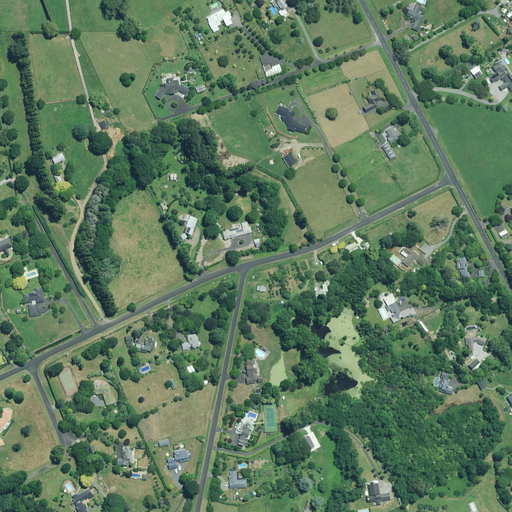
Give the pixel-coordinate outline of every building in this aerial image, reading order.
[(286,20),(284,18),(289,15),(285,9),(288,7),(283,0),(273,0),(271,2),(275,8),(278,6),(280,9),(281,9),(282,10),(278,12),(283,20),(282,20),(283,22),(286,20)] [(421,6),(416,4),(412,12),(408,10),(406,15),(410,17),(409,18),(414,20),(415,22),(412,29),(418,31),(424,16),(418,13),(421,6)] [(208,23),(211,30),(212,30),(213,33),(219,30),(217,26),(221,24),(220,21),(223,20),(226,26),(232,23),(230,19),(231,18),(229,16),(230,15),(228,11),(225,13),(223,9),(207,18),(208,21),(209,23),(208,23)] [(495,64),(492,66),(496,73),(489,77),(493,83),(501,78),(502,81),(504,80),(505,83),(499,87),(501,91),(508,87),(511,92),(511,91),(511,80),(502,63),(504,62),(502,59),(495,64)] [(272,69),(270,70),(272,75),(282,71),(279,65),(271,67),(272,69)] [(178,85),(178,83),(178,82),(177,82),(177,79),(172,80),(172,78),(168,78),(169,83),(162,84),(160,87),(155,97),(160,101),(165,93),(169,93),(169,95),(176,94),(175,92),(179,92),(187,96),(190,89),(180,84),(178,85)] [(370,104),(362,108),(365,113),(378,106),(376,103),(381,100),(376,89),(371,92),(373,95),(367,98),(370,104)] [(281,115),(281,116),(280,117),(283,122),(284,121),(288,127),(287,129),(294,132),(295,131),(303,133),(305,127),(296,124),(297,122),(293,121),(291,117),(295,115),(293,111),(289,112),(287,109),(278,106),(276,113),(281,115)] [(395,127),(393,129),(392,126),(385,131),(389,137),(387,139),(390,144),(399,138),(397,135),(400,133),(395,127)] [(396,156),(387,142),(381,146),(390,160),(396,156)] [(291,154),(292,153),(291,152),(293,151),(291,148),(289,149),(289,148),(281,153),(283,158),(288,167),(296,163),(291,154)] [(65,160),(62,153),(52,158),(55,164),(61,161),(62,162),(65,160)] [(62,180),(58,175),(54,177),(57,183),(62,180)] [(180,235),(183,240),(187,238),(190,239),(198,219),(190,216),(186,227),(187,227),(184,233),(180,235)] [(249,227),(248,222),(241,224),(242,228),(223,233),(224,240),(252,233),(250,226),(249,227)] [(508,236),(505,230),(499,234),(502,239),(508,236)] [(10,252),(8,248),(12,246),(8,238),(0,241),(0,251),(3,250),(5,254),(10,252)] [(356,246),(354,242),(346,247),(348,250),(356,246)] [(408,267),(413,262),(415,264),(415,265),(417,267),(420,264),(423,266),(427,261),(420,255),(419,256),(412,250),(402,262),(408,267)] [(469,273),(467,257),(459,258),(460,262),(456,262),(457,269),(459,269),(460,275),(463,275),(463,278),(470,278),(469,273)] [(325,280),(322,284),(322,290),(318,289),(318,288),(313,288),(313,289),(313,291),(315,291),(315,293),(313,294),(313,296),(325,296),(325,292),(327,292),(327,290),(327,287),(329,284),(328,283),(329,282),(325,280)] [(44,302),(41,287),(34,288),(35,292),(24,294),(25,303),(32,302),(32,304),(28,305),(30,317),(38,316),(36,303),(44,302)] [(401,312),(392,294),(383,298),(387,305),(385,306),(388,312),(390,311),(393,318),(391,319),(393,323),(399,320),(399,318),(402,317),(402,318),(408,316),(409,317),(416,314),(413,308),(409,310),(409,308),(401,312)] [(187,336),(188,342),(182,343),(183,351),(189,350),(189,348),(192,347),(192,348),(198,347),(196,334),(187,336)] [(470,337),(464,338),(465,344),(467,344),(468,351),(472,351),(471,344),(478,343),(483,345),(485,340),(477,337),(470,338),(470,337)] [(153,345),(144,343),(144,346),(136,344),(135,351),(140,352),(140,350),(143,350),(151,352),(153,345)] [(479,363),(475,359),(468,365),(472,369),(479,363)] [(246,382),(255,381),(262,381),(262,376),(258,376),(257,368),(255,368),(255,361),(246,361),(246,365),(244,365),(244,370),(246,370),(246,374),(248,374),(248,377),(246,377),(246,382)] [(443,379),(441,385),(440,391),(451,395),(453,389),(448,388),(451,380),(446,379),(446,380),(443,379)] [(487,388),(482,380),(477,383),(481,391),(487,388)] [(114,397),(113,398),(111,390),(109,390),(109,389),(109,387),(97,385),(97,387),(93,387),(92,392),(95,393),(94,395),(100,396),(101,394),(103,394),(105,405),(115,403),(114,397)] [(5,410),(3,410),(1,418),(0,417),(0,446),(4,445),(2,439),(0,439),(0,432),(8,422),(9,422),(11,419),(11,411),(5,410)] [(246,439),(248,440),(252,431),(250,430),(252,425),(251,425),(247,423),(246,425),(243,424),(241,429),(242,429),(239,436),(240,436),(237,444),(244,446),(246,439)] [(169,446),(168,439),(158,442),(160,447),(167,445),(167,446),(169,446)] [(123,447),(123,450),(123,456),(122,456),(122,459),(116,459),(116,465),(128,466),(128,463),(131,463),(131,450),(129,450),(130,447),(123,447)] [(191,453),(189,453),(189,451),(185,449),(175,451),(174,452),(174,455),(175,461),(179,460),(180,463),(189,461),(189,458),(191,457),(191,453)] [(174,463),(173,458),(167,459),(169,469),(177,468),(176,462),(174,463)] [(230,476),(229,476),(228,476),(228,480),(229,480),(229,482),(228,482),(228,488),(246,488),(246,481),(237,481),(236,472),(230,472),(230,476)] [(378,490),(377,490),(376,484),(367,485),(369,497),(366,498),(366,502),(375,501),(375,502),(376,502),(377,505),(381,504),(380,502),(390,500),(389,493),(379,495),(378,490)] [(73,506),(74,505),(75,505),(76,507),(75,507),(77,511),(80,511),(89,508),(85,500),(92,496),(89,489),(79,494),(78,493),(72,496),(74,499),(71,501),(73,506)]
